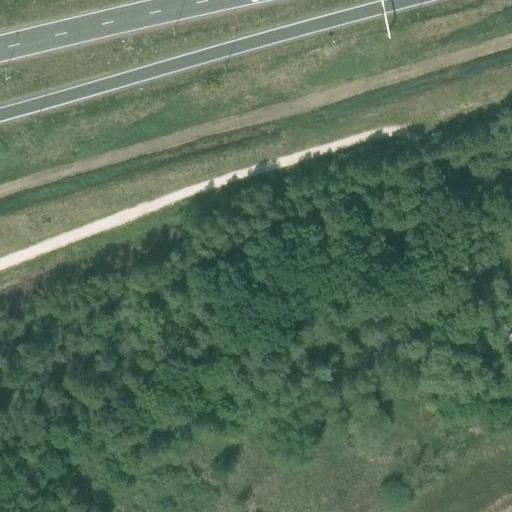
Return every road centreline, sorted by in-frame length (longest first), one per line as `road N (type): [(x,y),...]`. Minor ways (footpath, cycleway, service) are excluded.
road 1 (motorway): [(0,114),(412,0)]
road 2 (trunk): [(0,53),(230,0)]
